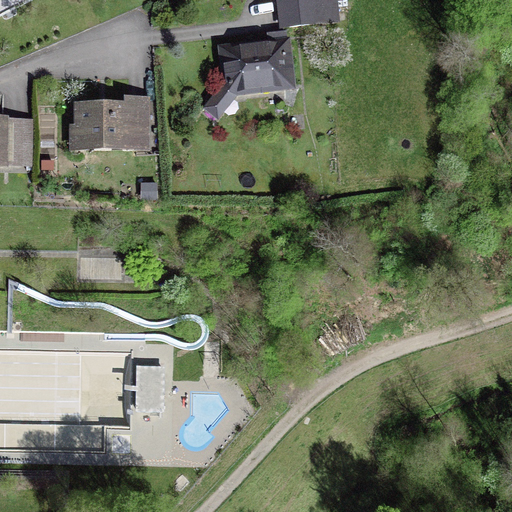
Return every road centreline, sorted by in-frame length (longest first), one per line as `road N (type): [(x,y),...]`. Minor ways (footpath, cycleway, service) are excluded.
road 1 (track): [(511,311),(342,375),(204,511)]
road 2 (residential): [(0,79),(122,41)]
